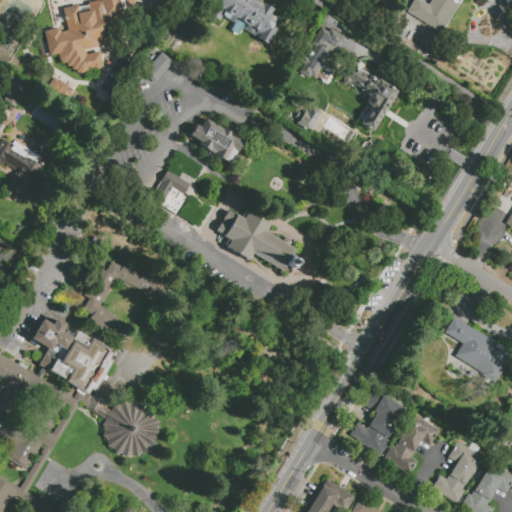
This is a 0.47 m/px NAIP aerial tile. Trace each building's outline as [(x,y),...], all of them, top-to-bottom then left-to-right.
[(132,0),(138,23),(109,30),(112,43),(83,50),(85,54),(98,51),(102,67),(76,73),(75,70),(71,70),(70,66),(67,67),(65,62),(59,64),(57,54),(48,56),(42,32),(58,28),(59,31),(70,29),(65,9),(77,6),(78,13),(88,10),(86,3),(99,0),(132,0)] [(217,0),(253,0),(262,5),(263,3),(273,9),(270,14),(271,15),(274,16),(276,17),(277,21),(276,24),(274,25),(273,27),(276,29),(267,44),(241,29),(237,37),(229,32),(234,24),(221,16),(218,21),(208,15),(217,0)] [(461,0),(440,34),(406,12),(414,0),(420,0),(427,4),(429,0),(461,0)] [(322,28),(328,31),(329,29),(344,39),(334,53),(356,68),(360,63),(365,66),(362,70),(374,78),(375,77),(379,80),(378,81),(389,87),(392,82),(399,87),(400,88),(370,132),(356,123),(361,115),(361,114),(362,112),(364,112),(368,106),(367,104),(366,102),(367,99),(369,97),(360,91),(361,90),(350,82),(348,85),(320,67),(315,74),(311,80),(299,72),(303,65),(299,63),(304,57),(307,59),(308,57),(307,56),(310,52),(311,53),(315,47),(311,44),(322,28)] [(143,72),(155,81),(171,61),(159,52),(143,72)] [(58,87),(58,80),(46,80),(46,95),(60,94),(60,87),(58,87)] [(3,102),(16,107),(22,89),(9,85),(3,102)] [(302,100),(357,133),(350,143),(296,111),(302,100)] [(195,125),(188,137),(198,143),(197,146),(208,152),(206,156),(209,158),(211,154),(223,162),(224,161),(229,164),(236,152),(237,152),(243,141),(221,128),(220,129),(204,120),(199,127),(195,125)] [(16,172),(0,162),(0,141),(1,140),(10,146),(14,140),(44,159),(36,171),(34,170),(30,176),(18,169),(16,172)] [(177,151),(202,167),(190,185),(166,170),(177,151)] [(166,170),(150,197),(199,227),(211,208),(185,192),(190,185),(166,170)] [(228,210),(241,218),(245,211),(268,225),(264,231),(294,250),(291,256),(296,259),(288,272),(283,269),(281,273),(249,253),(245,260),(223,246),(227,240),(221,237),(222,236),(215,231),(228,210)] [(511,233),(511,210),(502,228),(511,233)] [(115,279),(98,306),(123,322),(121,325),(112,339),(84,321),(89,314),(81,309),(88,299),(83,296),(100,270),(104,272),(111,261),(120,267),(123,261),(167,282),(161,296),(159,299),(115,279)] [(111,354),(108,360),(109,361),(111,361),(102,377),(98,383),(92,393),(91,392),(88,390),(85,395),(83,399),(78,396),(76,394),(71,392),(73,389),(62,383),(63,381),(36,365),(44,352),(28,343),(41,319),(51,325),(54,318),(65,325),(61,332),(71,338),(75,332),(88,340),(89,339),(107,349),(106,351),(111,354)] [(453,318),(503,348),(489,372),(467,359),(472,352),(443,335),(453,318)] [(40,445),(25,470),(5,458),(12,446),(0,439),(0,396),(5,388),(0,384),(0,355),(17,366),(21,359),(31,365),(27,372),(48,385),(50,382),(70,394),(68,398),(64,404),(48,433),(44,439),(41,445),(40,445)] [(26,492),(42,502),(37,510),(16,497),(21,489),(19,488),(43,447),(41,445),(48,433),(52,435),(68,406),(64,404),(68,398),(72,400),(76,394),(83,399),(85,395),(90,397),(92,393),(98,383),(105,387),(96,403),(109,411),(104,421),(83,408),(84,407),(78,404),(26,492)] [(371,419),(390,430),(403,408),(372,389),(362,405),(375,413),(371,419)] [(143,403),(125,401),(109,411),(106,416),(104,421),(104,439),(115,454),(133,458),(150,451),(159,434),(157,416),(143,403)] [(415,448),(400,438),(414,415),(438,430),(428,446),(420,441),(415,448)] [(371,419),(365,428),(356,423),(348,436),(379,455),(388,440),(385,438),(390,430),(371,419)] [(415,448),(409,457),(416,462),(409,474),(383,458),(391,446),(394,447),(400,438),(415,448)] [(451,470),(456,463),(447,458),(457,442),(467,448),(470,443),(479,448),(475,454),(482,458),(468,480),(451,470)] [(477,485),(493,495),(496,488),(505,493),(511,481),(511,476),(489,463),(477,485)] [(451,470),(468,480),(462,489),(465,491),(456,505),(431,489),(439,476),(445,479),(451,470)] [(21,489),(19,488),(0,476),(0,511),(6,511),(16,497),(18,493),(21,489)] [(326,511),(309,502),(323,479),(354,498),(344,511),(339,511),(330,506),(326,511)] [(477,485),(471,495),(468,494),(460,507),(468,511),(491,511),(493,509),(486,505),(493,495),(477,485)] [(350,511),(358,500),(377,511),(350,511)] [(59,511),(42,502),(39,506),(37,510),(35,511),(59,511)] [(302,511),(309,502),(326,511),(302,511)]
